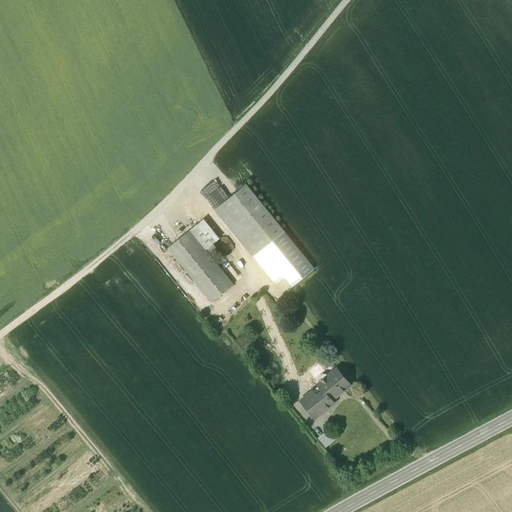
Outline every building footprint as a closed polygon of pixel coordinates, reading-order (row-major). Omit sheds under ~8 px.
[(284,232),(246,184),(214,210),(252,257),(284,232)] [(204,218),(193,228),(199,236),(196,239),(211,257),(218,251),(213,244),(220,238),(204,218)] [(211,257),(196,239),(199,236),(193,228),(167,248),(211,303),(233,285),(211,257)] [(284,232),(252,257),(275,285),(284,278),(291,288),(314,269),(284,232)] [(327,374),(323,374),(318,378),(318,382),(319,384),(317,385),(323,392),(316,397),(312,392),(301,401),(315,418),(333,403),(331,401),(341,393),(341,392),(350,385),(337,369),(328,376),(327,374)]
